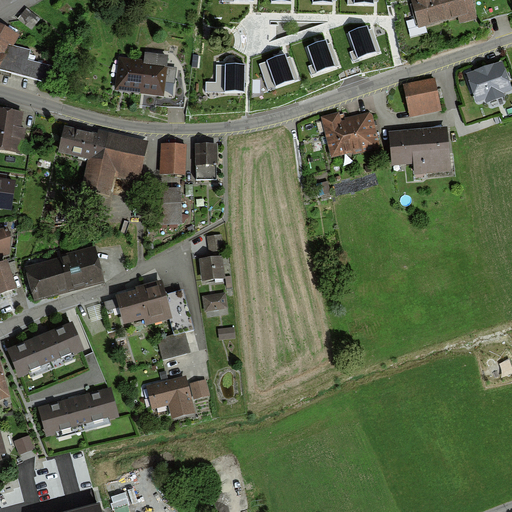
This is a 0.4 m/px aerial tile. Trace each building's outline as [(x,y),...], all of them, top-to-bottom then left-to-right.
[(412,0),(411,0),(419,28),(461,16),(462,21),(476,18),(471,0),(412,0)] [(26,10),(20,17),(32,27),(38,20),(26,10)] [(0,68),(55,84),(58,69),(28,61),(31,51),(15,47),(19,37),(0,27),(0,68)] [(375,51),(367,27),(351,32),(359,56),(375,51)] [(334,65),(326,41),(309,46),(317,71),(334,65)] [(120,58),(116,91),(164,96),(166,83),(174,84),(176,68),(168,67),(169,57),(146,54),(145,61),(120,58)] [(285,55),(268,61),(276,85),(293,79),(285,55)] [(490,67),(466,75),(476,104),(486,101),(487,104),(505,98),(504,95),(511,91),(511,90),(502,63),(490,67)] [(244,65),(227,65),(226,90),(243,90),(244,65)] [(435,81),(405,87),(411,117),(441,111),(435,81)] [(22,115),(0,111),(0,151),(22,155),(26,131),(20,130),(22,115)] [(355,156),(380,149),(371,114),(346,120),(345,114),(336,117),(323,120),(328,142),(333,158),(354,153),(355,156)] [(79,132),(64,129),(58,153),(90,160),(78,216),(106,222),(116,179),(140,184),(149,142),(99,131),(98,136),(79,132)] [(415,132),(390,134),(392,165),(414,163),(415,175),(450,172),(446,130),(415,132)] [(186,146),(160,145),(159,175),(186,176),(186,146)] [(218,145),(195,146),(195,166),(197,166),(197,180),(217,179),(217,166),(219,166),(218,145)] [(17,190),(25,191),(27,178),(19,177),(17,190)] [(15,183),(0,181),(0,205),(12,207),(15,183)] [(182,225),(180,190),(160,191),(161,226),(182,225)] [(0,258),(10,255),(12,238),(8,228),(0,230),(0,229),(0,258)] [(221,235),(206,237),(209,254),(224,252),(221,235)] [(67,256),(25,267),(34,302),(56,296),(73,291),(104,283),(95,246),(67,254),(67,256)] [(205,260),(199,261),(202,283),(225,280),(222,258),(205,260)] [(8,261),(0,264),(0,294),(18,288),(8,261)] [(133,294),(116,299),(123,326),(143,320),(145,327),(170,321),(174,336),(185,333),(194,331),(182,292),(166,297),(163,285),(142,291),(133,294)] [(225,295),(203,298),(205,313),(227,310),(225,295)] [(84,352),(73,324),(44,336),(8,351),(19,379),(30,375),(32,380),(76,362),(74,356),(84,352)] [(234,328),(217,330),(218,340),(235,338),(234,328)] [(162,361),(191,353),(185,333),(174,336),(157,341),(162,361)] [(0,361),(0,400),(10,398),(0,361)] [(177,379),(146,388),(153,410),(168,406),(172,420),(196,414),(188,386),(186,377),(177,379)] [(205,380),(190,384),(195,400),(210,396),(205,380)] [(119,418),(111,389),(80,398),(39,409),(47,439),(57,436),(57,439),(110,425),(109,421),(119,418)] [(34,450),(28,435),(12,440),(17,456),(34,450)]
